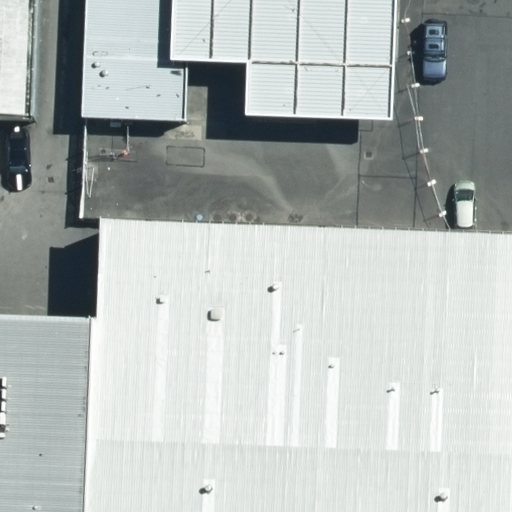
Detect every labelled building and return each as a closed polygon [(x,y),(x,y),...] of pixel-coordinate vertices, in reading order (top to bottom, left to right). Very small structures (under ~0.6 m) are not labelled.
[(0,0),(0,116),(32,118),(36,0),(0,0)] [(218,55),(219,0),(88,0),(86,123),(217,121),(218,55)] [(219,0),(218,55),(258,57),(258,116),(408,124),(413,0),(219,0)] [(511,511),(511,229),(98,213),(93,318),(86,511),(511,511)] [(86,511),(93,318),(0,315),(0,511),(86,511)]
